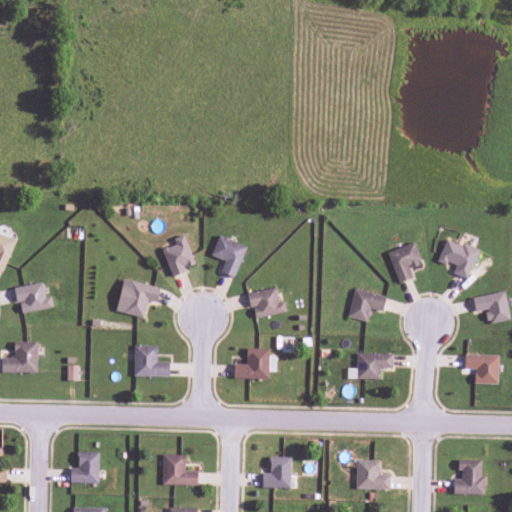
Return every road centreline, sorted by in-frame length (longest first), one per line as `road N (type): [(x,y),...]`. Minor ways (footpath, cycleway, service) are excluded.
road 1 (residential): [(0,410),(511,425)]
road 2 (residential): [(423,511),(428,325)]
